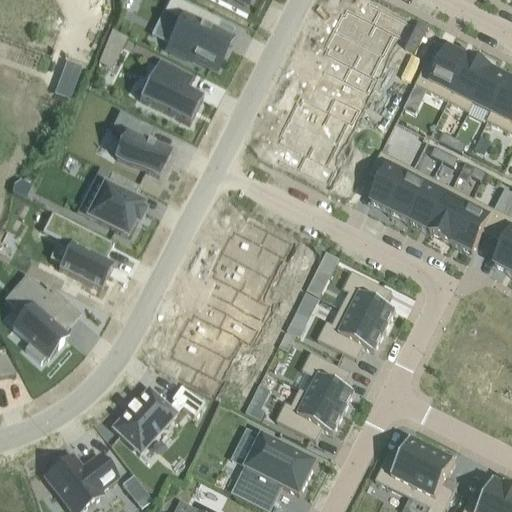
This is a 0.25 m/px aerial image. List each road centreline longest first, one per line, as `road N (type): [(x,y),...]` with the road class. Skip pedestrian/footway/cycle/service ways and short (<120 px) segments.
road 1 (residential): [(217,168),(437,289),(380,404)]
road 2 (tertiary): [(217,168),(94,384),(65,410),(0,438)]
road 3 (tertiary): [(301,0),(217,168)]
road 4 (residential): [(511,468),(380,404)]
